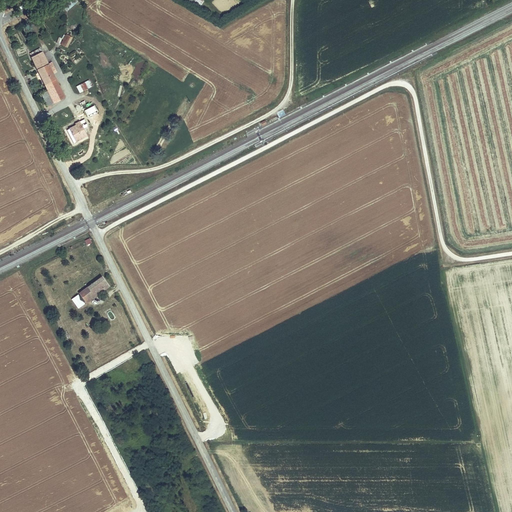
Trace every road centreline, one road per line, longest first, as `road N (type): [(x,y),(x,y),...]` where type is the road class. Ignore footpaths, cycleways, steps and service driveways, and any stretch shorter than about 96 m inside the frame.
road 1 (unclassified): [(96,233),(398,82),(413,92),(444,244),(462,257),(511,252)]
road 2 (unclassified): [(292,0),(291,79),(280,105),(161,166),(71,183)]
road 3 (tertiary): [(233,511),(96,233)]
road 4 (tertiary): [(71,183),(0,35)]
